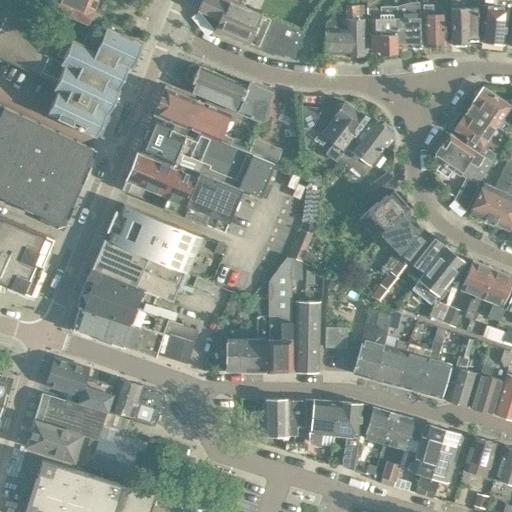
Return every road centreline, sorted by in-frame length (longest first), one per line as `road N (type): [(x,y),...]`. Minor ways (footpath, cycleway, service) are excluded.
road 1 (residential): [(42,335),(167,29)]
road 2 (residential): [(192,383),(355,397),(511,439)]
road 3 (residential): [(374,80),(293,79),(167,29)]
road 4 (residential): [(511,258),(444,223),(419,188),(419,148)]
road 5 (residential): [(192,383),(42,335)]
road 6 (residential): [(0,471),(42,335)]
